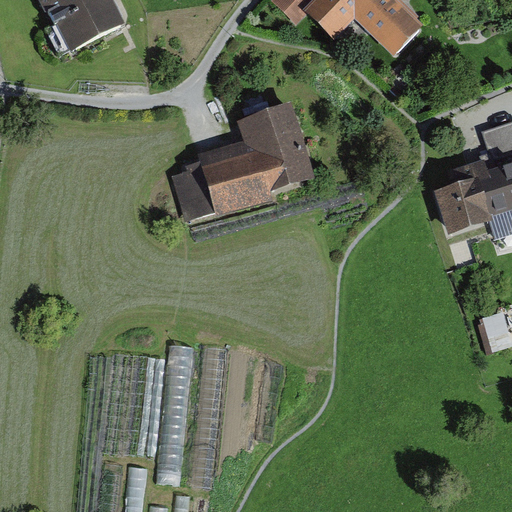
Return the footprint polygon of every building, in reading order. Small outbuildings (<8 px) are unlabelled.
[(39,0),(53,26),(59,23),(74,54),(125,29),(110,0),(39,0)] [(308,0),(282,0),(275,8),(289,20),(301,8),(305,12),(311,6),(306,2),(308,0)] [(389,0),(317,0),(304,13),(335,44),(356,22),(391,57),(419,29),(389,0)] [(291,109),(241,125),(247,146),(252,144),(268,194),(313,180),(291,109)] [(247,146),(199,161),(202,170),(177,177),(192,224),(270,200),(268,194),(252,144),(247,146)] [(511,163),(487,170),(485,161),(472,165),(491,225),(493,236),(511,230),(511,163)] [(459,188),(437,194),(449,237),(491,225),(472,165),(454,170),(459,188)] [(491,354),(511,346),(511,331),(505,311),(479,319),(491,354)] [(177,345),(159,481),(178,484),(196,347),(177,345)] [(136,392),(140,355),(119,353),(115,390),(136,392)] [(219,486),(218,416),(198,416),(198,486),(219,486)] [(114,422),(109,452),(126,455),(131,425),(114,422)]
